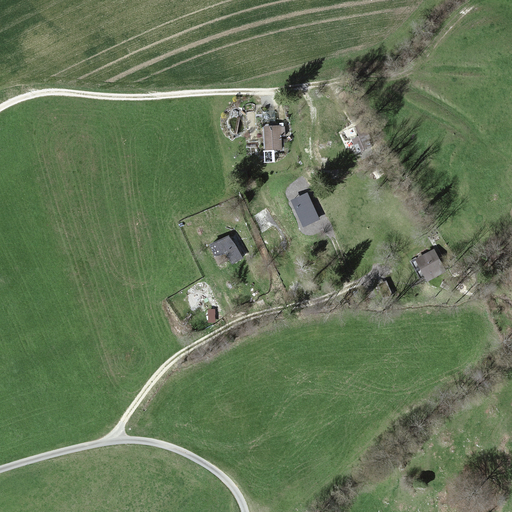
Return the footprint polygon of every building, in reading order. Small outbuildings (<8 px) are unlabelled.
[(283,129),(271,130),(272,143),(284,142),(283,129)] [(364,136),(351,140),(355,152),(367,149),(364,136)] [(318,219),(307,194),(293,201),(304,226),(318,219)] [(242,258),(228,237),(211,245),(215,255),(227,253),(233,263),(242,258)] [(438,250),(417,262),(428,281),(449,269),(438,250)] [(392,294),(386,281),(378,285),(384,298),(392,294)]
